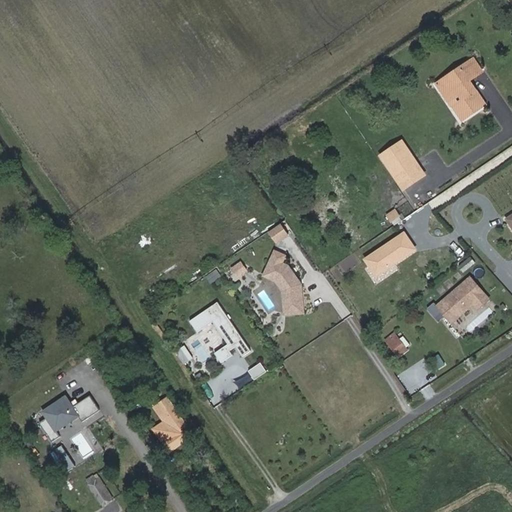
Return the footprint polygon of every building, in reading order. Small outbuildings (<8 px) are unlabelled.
[(440,85),(466,123),(490,106),(480,90),(475,94),(472,90),(473,89),(474,87),(474,86),(473,83),(472,81),(471,81),(484,71),(476,59),(440,85)] [(407,190),(428,177),(406,143),(385,157),(407,190)] [(288,222),(273,228),(279,241),(293,235),(288,222)] [(366,259),(377,275),(414,250),(404,234),(366,259)] [(290,262),(289,250),(271,250),(271,278),(284,278),(285,313),(306,313),(305,262),(290,262)] [(478,287),(486,280),(472,264),(448,284),(451,287),(441,296),(453,310),(463,302),(462,300),(478,287)] [(463,302),(465,304),(481,291),(478,287),(462,300),(463,302)] [(221,300),(191,319),(200,332),(217,321),(231,343),(221,349),(222,352),(245,337),(221,300)] [(370,330),(386,316),(375,303),(359,317),(370,330)] [(398,337),(388,344),(399,358),(409,351),(398,337)] [(264,361),(251,369),(257,378),(270,370),(264,361)] [(46,419),(51,432),(84,420),(74,394),(45,406),(49,418),(46,419)] [(158,403),(175,430),(165,437),(171,448),(190,435),(184,426),(189,423),(171,394),(158,403)] [(94,395),(79,402),(86,417),(102,410),(94,395)] [(102,472),(90,477),(101,504),(113,499),(102,472)]
